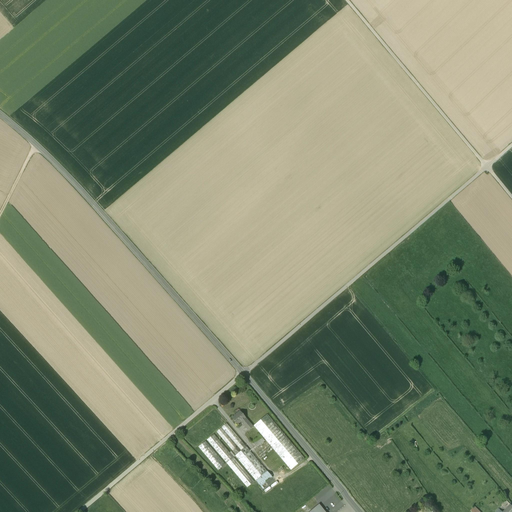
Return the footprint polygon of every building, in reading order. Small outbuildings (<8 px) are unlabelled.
[(240,412),(232,418),(237,425),(241,421),(245,418),(240,412)] [(274,426),(266,415),(253,424),(262,436),(274,426)] [(252,427),(245,418),(241,421),(248,430),(252,427)] [(260,436),(252,442),(257,448),(265,441),(260,436)] [(205,441),(199,447),(202,450),(208,445),(205,441)] [(217,459),(214,460),(214,463),(215,463),(216,468),(225,466),(224,460),(218,461),(217,459)] [(273,476),(268,470),(256,480),(262,486),(273,476)] [(252,481),(242,471),(237,476),(247,486),(252,481)] [(511,511),(511,505),(510,503),(502,511),(501,511),(511,511)]
